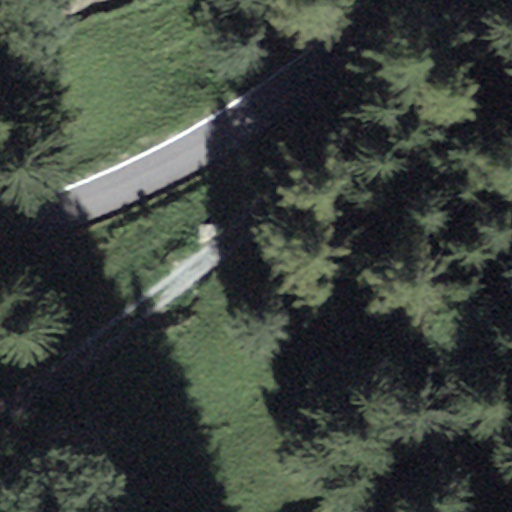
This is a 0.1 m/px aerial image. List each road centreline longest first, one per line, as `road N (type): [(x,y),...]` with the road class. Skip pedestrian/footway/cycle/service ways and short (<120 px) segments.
road 1 (track): [(449,0),(158,299),(42,393),(0,438)]
road 2 (residential): [(381,0),(166,158),(95,192),(0,216)]
